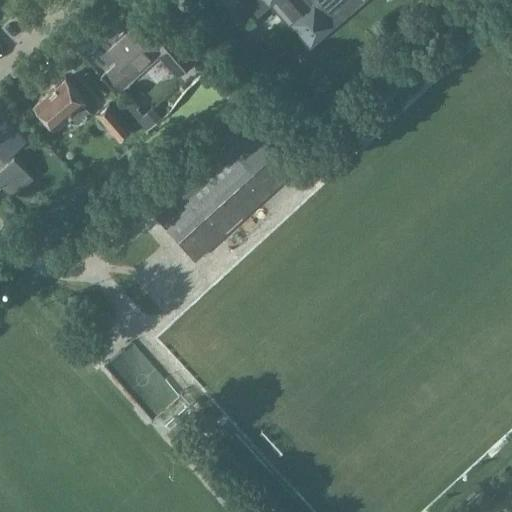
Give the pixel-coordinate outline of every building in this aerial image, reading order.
[(247,0),(258,12),(256,13),(257,14),(268,5),(272,2),(289,22),(287,23),(288,24),(291,22),(310,43),(308,45),(309,46),(362,0),(247,0)] [(162,21),(157,26),(146,35),(137,25),(108,51),(118,62),(106,74),(121,90),(156,58),(175,79),(196,60),(162,21)] [(64,81),(33,108),(53,130),(69,115),(78,125),(90,115),(81,105),(84,103),(64,81)] [(137,94),(133,98),(131,96),(123,103),(144,129),(160,118),(152,107),(140,115),(136,109),(144,103),(137,94)] [(118,140),(130,130),(109,106),(98,116),(118,140)] [(8,155),(26,140),(9,120),(0,127),(0,182),(12,197),(33,179),(14,157),(12,159),(8,155)] [(248,124),(153,212),(195,258),(290,171),(248,124)]
